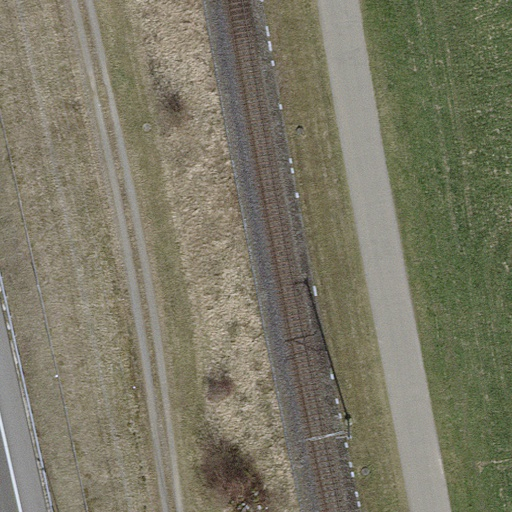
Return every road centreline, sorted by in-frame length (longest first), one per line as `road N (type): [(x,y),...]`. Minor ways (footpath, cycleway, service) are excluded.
road 1 (track): [(432,511),(344,0)]
road 2 (track): [(83,0),(129,213),(165,511)]
